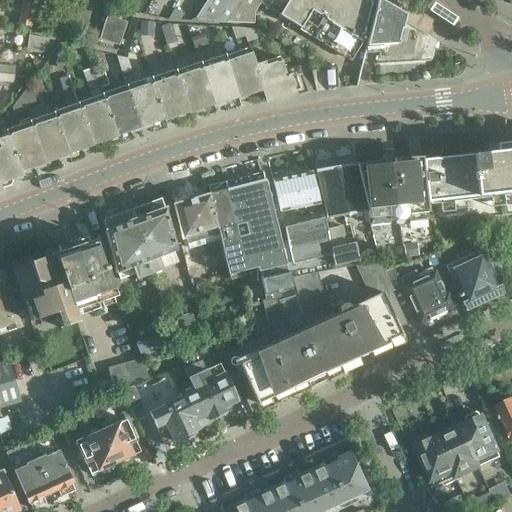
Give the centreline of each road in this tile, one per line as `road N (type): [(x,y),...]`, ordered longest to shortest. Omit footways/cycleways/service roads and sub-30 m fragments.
road 1 (residential): [(90,511),(511,312)]
road 2 (primary): [(0,215),(239,128),(444,103)]
